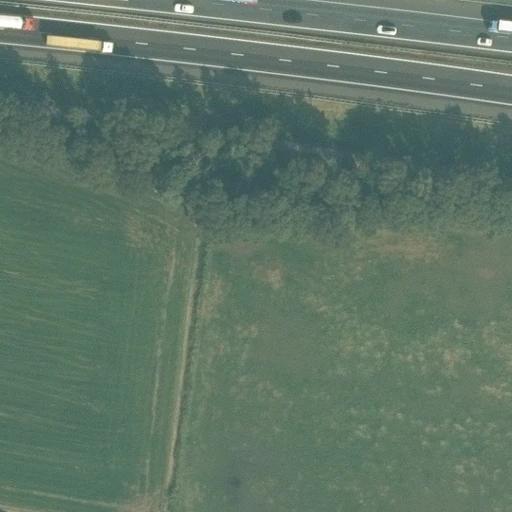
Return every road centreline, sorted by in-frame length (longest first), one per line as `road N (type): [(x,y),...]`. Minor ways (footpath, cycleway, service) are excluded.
road 1 (unclassified): [(511,176),(0,93)]
road 2 (motorway): [(0,35),(511,96)]
road 3 (motorway): [(511,43),(151,0)]
